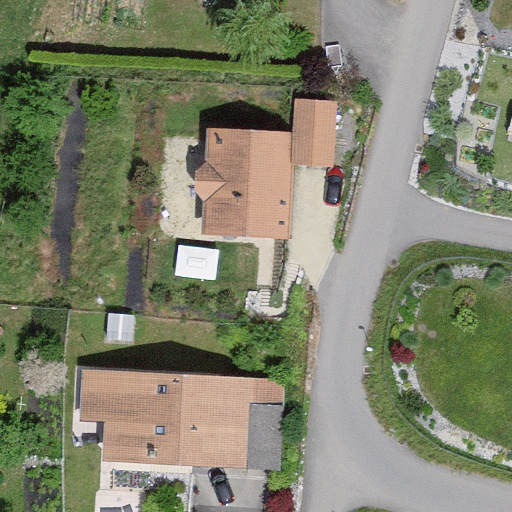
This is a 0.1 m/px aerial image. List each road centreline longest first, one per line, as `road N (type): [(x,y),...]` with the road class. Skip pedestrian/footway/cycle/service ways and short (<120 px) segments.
road 1 (residential): [(429,0),(371,206),(346,463)]
road 2 (residential): [(346,463),(511,506)]
